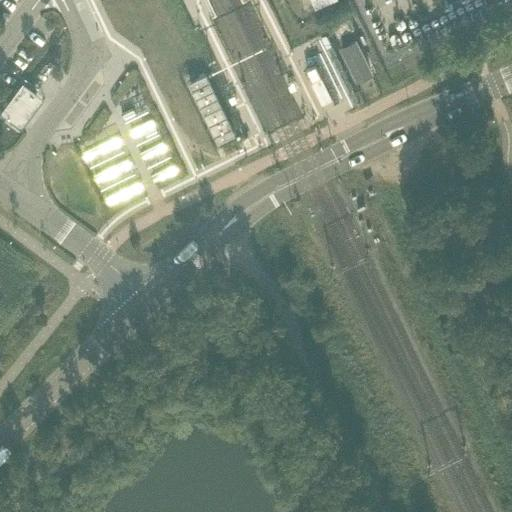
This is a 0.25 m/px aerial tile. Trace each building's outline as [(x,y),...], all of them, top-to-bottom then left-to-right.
[(357,37),(341,45),(357,79),(357,80),(372,73),(373,72),(362,48),(357,37)] [(206,72),(189,81),(195,92),(212,84),(206,72)] [(37,92),(24,83),(2,112),(21,126),(39,103),(38,103),(37,93),(37,92)] [(212,84),(195,92),(199,101),(200,100),(209,96),(207,93),(214,89),(212,84)] [(199,101),(202,108),(219,99),(214,90),(207,93),(209,96),(199,101)] [(204,107),(202,108),(218,141),(221,140),(235,132),(219,99),(204,107)]
